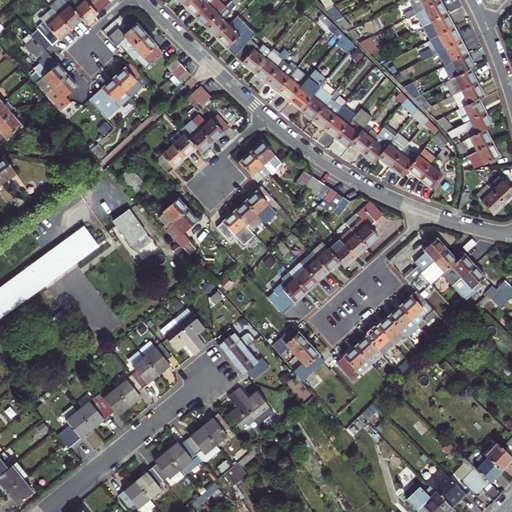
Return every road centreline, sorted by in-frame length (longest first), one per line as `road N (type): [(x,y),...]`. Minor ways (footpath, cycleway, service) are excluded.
road 1 (residential): [(380,260),(313,321),(335,346),(401,287),(383,267)]
road 2 (residential): [(46,511),(211,378)]
road 3 (residential): [(419,210),(363,186),(265,119)]
road 4 (residential): [(265,119),(141,0)]
